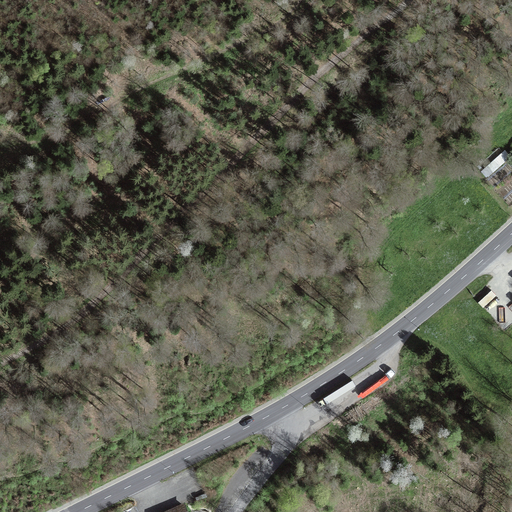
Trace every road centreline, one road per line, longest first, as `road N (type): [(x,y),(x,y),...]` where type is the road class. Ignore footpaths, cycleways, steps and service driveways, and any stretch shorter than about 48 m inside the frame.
road 1 (track): [(406,0),(299,89),(89,304),(0,363)]
road 2 (secondary): [(77,511),(354,365),(511,233)]
road 3 (track): [(354,365),(286,435),(242,511)]
